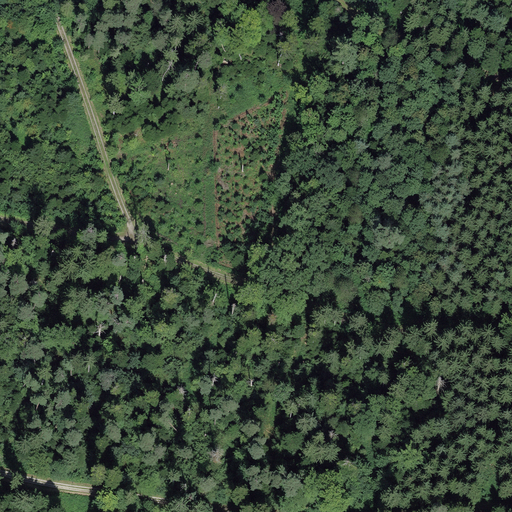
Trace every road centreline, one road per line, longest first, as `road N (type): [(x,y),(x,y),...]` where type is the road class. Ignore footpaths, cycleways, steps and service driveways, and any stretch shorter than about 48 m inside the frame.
road 1 (track): [(0,218),(135,242),(366,325),(432,333),(511,329)]
road 2 (track): [(49,0),(135,242)]
road 3 (track): [(0,471),(225,511)]
road 4 (track): [(340,0),(372,25),(511,84)]
